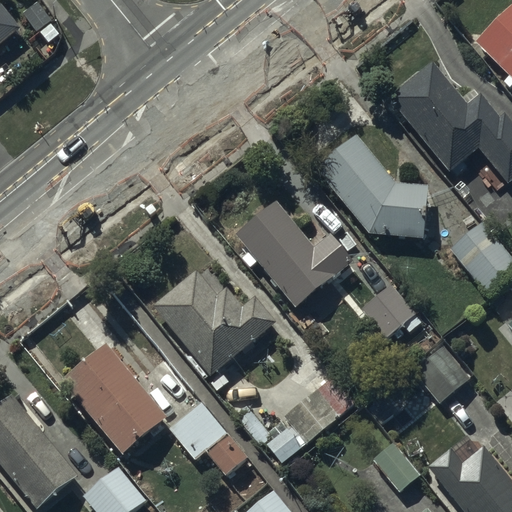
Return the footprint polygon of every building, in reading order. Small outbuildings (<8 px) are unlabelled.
[(511,8),(474,47),(509,81),(505,86),(509,90),(511,87),(511,8)] [(0,49),(20,33),(0,9),(0,49)] [(434,66),(390,101),(450,177),(453,175),(456,179),(468,170),(465,166),(480,154),(508,190),(511,186),(511,129),(503,118),(500,121),(481,98),(469,109),(434,66)] [(357,141),(316,173),(370,240),(425,244),(428,190),(395,188),(357,141)] [(314,252),(277,207),(237,239),(295,313),(353,268),(330,239),(314,252)] [(511,261),(484,227),(451,253),(490,303),(511,285),(511,261)] [(197,275),(154,310),(211,381),(277,329),(254,301),(243,310),(228,292),(218,300),(197,275)] [(394,289),(363,312),(386,343),(404,329),(410,337),(423,327),(394,289)] [(111,346),(62,386),(123,460),(168,423),(134,383),(138,380),(111,346)] [(443,349),(413,373),(440,407),(470,383),(443,349)] [(356,408),(334,382),(284,422),(291,430),(288,433),(283,426),(270,436),(248,409),(236,419),(261,451),(269,444),(270,445),(266,448),(283,468),(340,422),(340,421),(356,408)] [(14,401),(0,412),(0,469),(33,511),(41,511),(78,484),(14,401)] [(227,438),(202,407),(169,434),(195,465),(227,438)] [(248,462),(229,440),(208,458),(226,480),(248,462)] [(394,446),(372,463),(400,497),(421,479),(394,446)] [(452,454),(429,472),(460,511),(511,511),(511,485),(485,452),(464,468),(452,454)] [(139,511),(147,506),(119,472),(84,501),(92,511),(139,511)] [(287,511),(275,495),(253,511),(287,511)]
